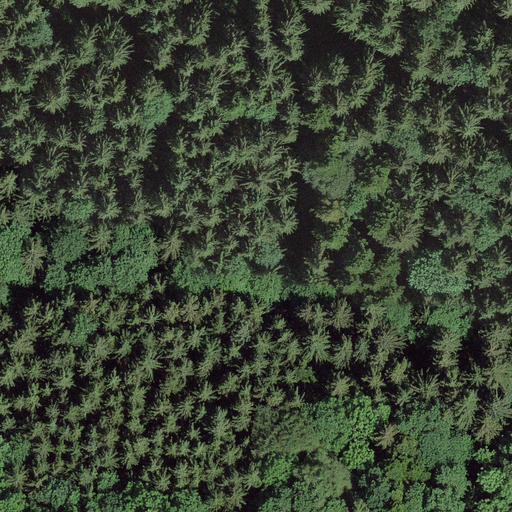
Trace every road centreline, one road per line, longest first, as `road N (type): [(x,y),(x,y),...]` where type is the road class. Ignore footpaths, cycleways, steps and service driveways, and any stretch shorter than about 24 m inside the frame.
road 1 (track): [(0,291),(106,277),(171,282),(260,305),(511,298)]
road 2 (track): [(511,118),(347,0)]
